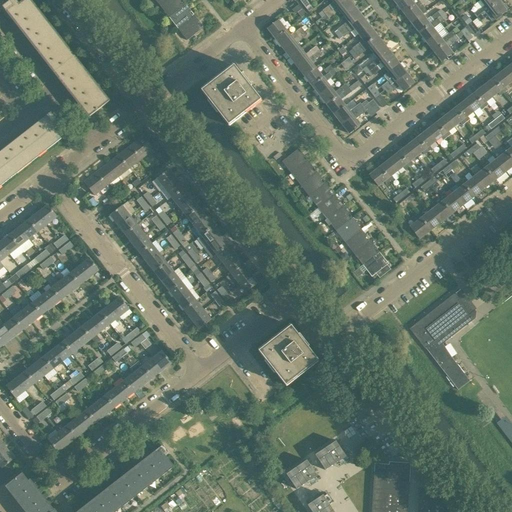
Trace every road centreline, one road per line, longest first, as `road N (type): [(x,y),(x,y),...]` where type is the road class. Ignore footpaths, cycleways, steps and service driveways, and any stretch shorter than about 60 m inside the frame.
road 1 (residential): [(199,372),(50,177)]
road 2 (residential): [(295,296),(144,103)]
road 3 (residential): [(329,340),(511,200)]
road 4 (residential): [(353,156),(511,35)]
road 5 (residential): [(353,156),(343,155),(243,25)]
road 6 (residential): [(69,473),(199,372)]
road 7 (residential): [(0,139),(58,93),(95,142)]
road 8 (residential): [(144,103),(64,0)]
road 9 (residential): [(144,103),(243,25)]
road 10 (residential): [(199,372),(295,296)]
